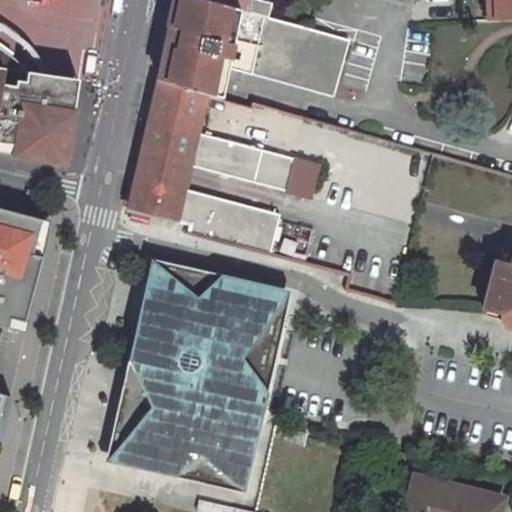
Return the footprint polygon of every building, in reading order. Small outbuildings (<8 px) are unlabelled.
[(229,64),(334,91),(350,41),(269,19),(244,12),(244,13),(199,0),(172,0),(163,64),(160,83),(222,102),(226,81),(229,64)] [(273,5),(255,0),(199,0),(244,13),(244,12),(269,19),(273,5)] [(490,0),(483,0),(485,21),(491,21),(490,0)] [(511,0),(490,0),(491,21),(511,20),(511,0)] [(26,45),(0,24),(0,47),(11,56),(23,71),(37,73),(41,70),(36,59),(32,52),(26,45)] [(0,67),(23,71),(11,56),(0,47),(0,67)] [(0,144),(13,146),(12,157),(64,164),(76,79),(37,73),(23,71),(0,67),(0,144)] [(272,140),(279,112),(252,104),(250,110),(222,102),(160,83),(139,169),(130,209),(190,224),(188,231),(270,253),(279,215),(228,201),(203,195),(183,190),(185,180),(189,167),(209,172),(233,178),(285,192),(294,159),(271,153),(197,134),(203,109),(247,123),(245,135),(272,140)] [(309,198),(317,165),(294,159),(285,192),(309,198)] [(54,222),(0,207),(0,326),(24,333),(54,222)] [(511,256),(510,265),(497,261),(486,307),(502,311),(511,313),(511,256)] [(288,300),(159,271),(130,400),(119,398),(108,449),(181,476),(236,488),(245,446),(254,448),(288,300)] [(511,313),(502,311),(500,318),(504,323),(511,325),(511,313)] [(254,448),(245,446),(236,488),(245,490),(254,448)] [(499,511),(502,500),(416,479),(415,484),(410,482),(401,511),(499,511)] [(249,511),(200,502),(198,511),(249,511)]
